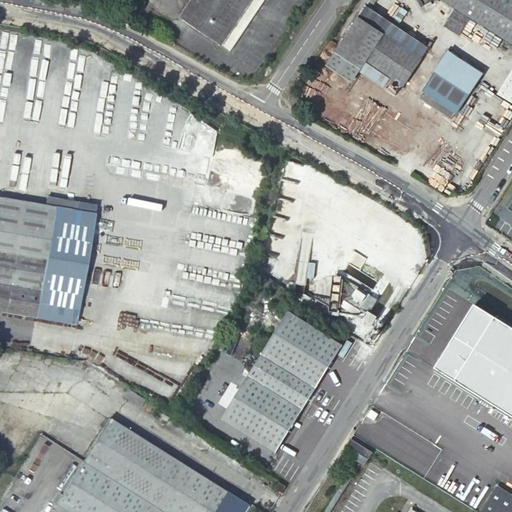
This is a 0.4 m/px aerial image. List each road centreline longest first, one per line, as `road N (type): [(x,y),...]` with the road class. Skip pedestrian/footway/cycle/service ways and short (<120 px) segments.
road 1 (unknown): [(0,129),(39,130),(87,147),(132,209),(151,269),(136,297),(93,330),(0,325)]
road 2 (unclassified): [(285,511),(460,230)]
road 3 (tertiary): [(0,6),(76,20),(257,110)]
road 4 (tertiary): [(257,110),(460,230)]
road 5 (unknown): [(449,26),(403,101),(465,133),(489,97)]
road 6 (unclassified): [(257,110),(333,0)]
